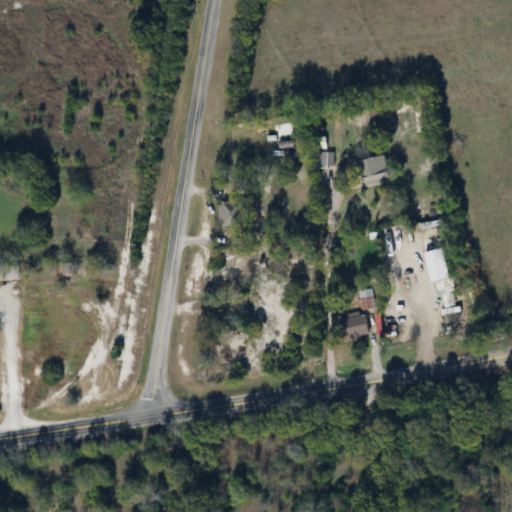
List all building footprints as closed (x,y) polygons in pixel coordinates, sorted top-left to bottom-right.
[(328,154),(316,153),(315,169),(327,170),(328,154)] [(391,183),(387,158),(361,162),(364,187),(391,183)] [(221,227),(242,228),(242,203),(221,203),(221,227)] [(0,267),(0,281),(19,282),(19,268),(0,267)] [(436,284),(443,311),(459,306),(452,280),(436,284)] [(360,293),(363,312),(376,310),(373,291),(360,293)] [(338,326),(356,347),(375,332),(358,310),(338,326)] [(318,340),(315,328),(294,335),(297,346),(318,340)] [(230,343),(233,360),(247,357),(244,341),(230,343)]
